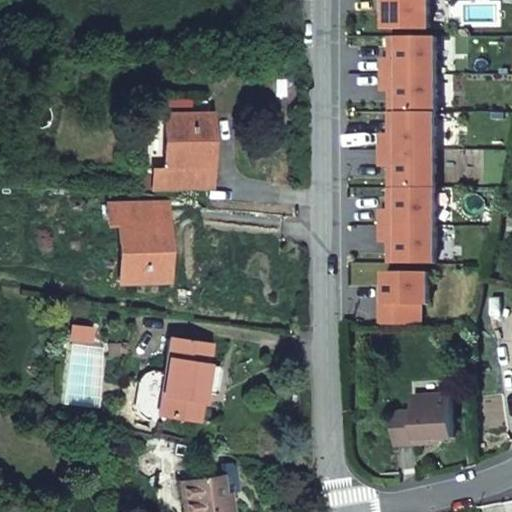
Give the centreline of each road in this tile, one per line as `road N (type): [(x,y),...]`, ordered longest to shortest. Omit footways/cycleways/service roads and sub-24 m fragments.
road 1 (residential): [(326,0),(326,446),(340,511)]
road 2 (residential): [(511,471),(369,511)]
